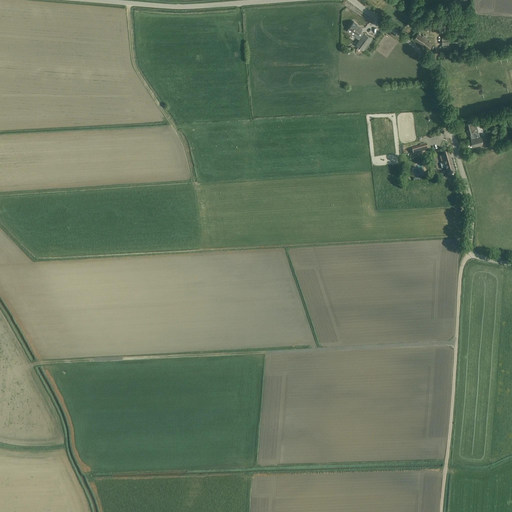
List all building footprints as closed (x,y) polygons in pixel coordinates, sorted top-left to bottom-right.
[(354,44),(356,45),(364,51),(370,43),(373,39),(365,33),(361,30),(362,29),(357,25),(357,24),(354,22),(347,31),(359,40),(359,41),(357,40),(354,44)] [(414,39),(428,50),(433,44),(418,33),(414,39)] [(472,140),(473,139),(477,138),(475,132),(478,131),(476,122),(472,122),(465,124),(468,133),(470,133),(472,140)] [(482,137),(477,138),(473,139),(474,146),(483,144),(482,137)] [(427,146),(412,150),(414,156),(428,151),(427,146)] [(453,166),(450,155),(440,157),(442,164),(441,165),(442,169),(446,168),(448,176),(451,175),(455,174),(454,169),(453,169),(453,166)]
